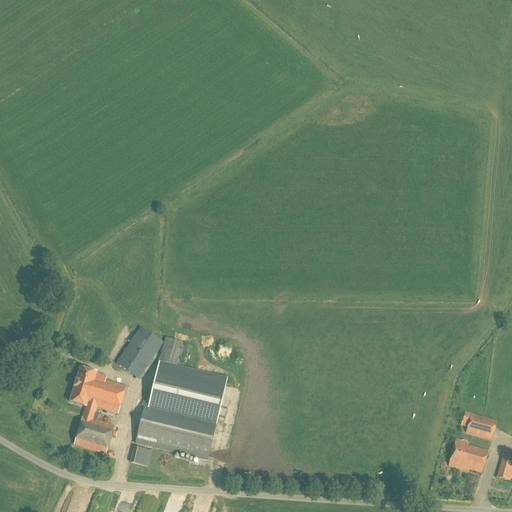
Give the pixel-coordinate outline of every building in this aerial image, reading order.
[(138,380),(162,344),(140,329),(116,365),(138,380)] [(145,400),(142,414),(135,444),(207,461),(226,380),(177,368),(184,344),(166,339),(150,391),(151,391),(149,401),(145,400)] [(118,414),(126,388),(95,379),(96,374),(80,369),(69,403),(89,409),(85,419),(82,419),(74,446),(105,455),(114,428),(96,422),(99,414),(95,413),(97,408),(118,414)] [(491,440),(496,422),(465,413),(462,422),(468,424),(466,433),(491,440)] [(461,442),(456,441),(448,467),(463,471),(464,469),(481,474),(488,452),(467,446),(467,444),(466,444),(466,442),(463,441),(461,442)] [(146,451),(134,448),(131,464),(143,467),(146,451)] [(510,482),(511,475),(511,455),(504,453),(497,478),(510,482)]
